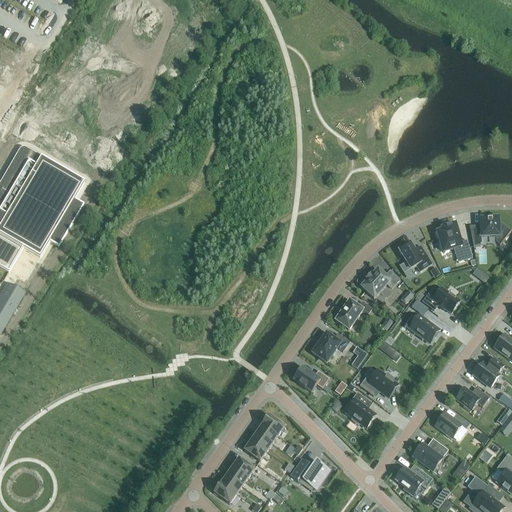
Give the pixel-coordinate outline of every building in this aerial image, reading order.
[(0,268),(9,274),(23,249),(40,259),(50,243),(59,248),(84,206),(75,200),(84,184),(26,149),(25,149),(24,149),(23,149),(22,149),(21,150),(20,150),(20,151),(0,184),(0,268)] [(489,221),(481,221),(482,238),(499,237),(504,241),(499,247),(500,247),(511,231),(511,232),(498,222),(498,220),(495,220),(492,217),(489,221)] [(442,232),(437,233),(443,253),(453,250),(455,256),(463,254),(465,262),(472,260),(467,242),(460,244),(455,226),(441,230),(442,232)] [(410,245),(399,252),(406,263),(399,268),(404,275),(416,267),(420,273),(432,266),(424,254),(418,258),(410,245)] [(436,268),(430,271),(434,278),(440,274),(436,268)] [(367,282),(361,289),(374,300),(387,286),(391,290),(399,281),(390,272),(385,277),(378,271),(371,278),(370,276),(366,280),(367,282)] [(9,286),(0,301),(0,334),(1,335),(24,295),(9,286)] [(409,290),(400,299),(405,304),(414,295),(409,290)] [(429,296),(423,304),(434,312),(438,308),(443,312),(444,310),(451,316),(460,304),(442,290),(435,300),(429,296)] [(349,302),(335,322),(349,332),(362,312),(368,316),(372,311),(362,303),(358,309),(349,302)] [(416,302),(411,309),(423,317),(427,310),(416,302)] [(419,317),(410,330),(430,345),(439,332),(419,317)] [(387,318),(381,326),(386,330),(392,322),(387,318)] [(326,335),(312,355),(326,365),(337,349),(343,354),(350,344),(338,335),(334,341),(326,335)] [(504,336),(494,349),(511,362),(511,340),(511,341),(504,336)] [(382,342),(377,349),(383,354),(388,347),(382,342)] [(364,350),(357,360),(362,364),(369,354),(364,350)] [(482,365),(473,376),(490,389),(499,377),(497,376),(504,367),(494,360),(490,365),(491,366),(489,369),(482,365)] [(297,377),(294,382),(299,386),(299,387),(305,391),(305,390),(311,394),(317,387),(322,391),(330,380),(318,372),(314,378),(302,370),(297,377)] [(366,379),(360,388),(372,397),(377,391),(389,400),(398,387),(392,382),(393,380),(386,375),(385,377),(378,372),(370,382),(366,379)] [(344,392),(347,387),(342,383),(338,388),(344,392)] [(350,385),(346,390),(351,394),(355,388),(350,385)] [(464,389),(455,401),(464,407),(463,409),(470,414),(476,406),(478,405),(482,409),(489,399),(480,392),(476,398),(464,389)] [(355,403),(346,415),(353,420),(352,422),(358,427),(360,425),(366,430),(376,417),(364,409),(369,403),(357,395),(353,401),(355,403)] [(511,401),(503,395),(498,401),(511,410),(511,408),(511,401)] [(507,409),(497,423),(502,426),(511,413),(507,409)] [(445,415),(435,427),(446,435),(445,436),(452,441),(461,428),(466,431),(470,426),(460,419),(456,424),(445,415)] [(269,417),(262,427),(278,438),(285,428),(269,417)] [(262,427),(256,434),(272,446),(278,438),(262,427)] [(256,434),(251,442),(267,453),(272,446),(256,434)] [(481,434),(477,439),(485,445),(489,440),(481,434)] [(416,454),(412,458),(433,473),(448,452),(433,441),(432,441),(434,442),(429,450),(422,445),(419,449),(415,454),(416,454)] [(251,442),(244,452),(260,463),(267,453),(251,442)] [(504,474),(496,483),(502,488),(502,489),(507,493),(508,492),(511,495),(511,460),(507,457),(509,459),(506,464),(504,462),(498,470),(504,474)] [(239,459),(232,469),(248,480),(255,471),(239,459)] [(463,460),(453,474),(460,479),(470,466),(463,460)] [(302,461),(290,478),(302,487),(305,483),(316,491),(329,472),(316,463),(312,468),(302,461)] [(401,474),(395,482),(405,489),(403,491),(413,498),(421,486),(426,489),(425,490),(426,490),(433,481),(414,467),(413,467),(414,468),(410,473),(406,470),(402,475),(401,474)] [(232,469),(226,477),(242,488),(248,480),(232,469)] [(226,477),(221,485),(237,496),(242,488),(226,477)] [(472,492),(463,503),(471,509),(470,510),(471,511),(502,511),(504,509),(484,493),(488,488),(475,478),(467,488),(472,492)] [(221,485),(214,495),(230,506),(237,496),(221,485)] [(281,487),(277,492),(284,497),(288,491),(281,487)] [(444,502),(438,511),(451,494),(444,489),(444,490),(438,497),(444,502)] [(281,500),(276,495),(272,500),(278,504),(281,500)] [(446,501),(443,506),(448,510),(452,505),(446,501)]
